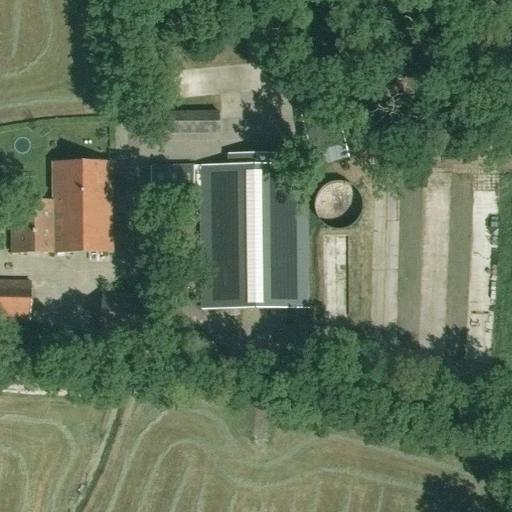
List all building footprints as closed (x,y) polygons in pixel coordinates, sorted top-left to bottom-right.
[(315,168),(350,158),(334,103),(299,113),(315,168)] [(219,113),(170,114),(170,134),(219,133),(219,113)] [(305,166),(286,166),(285,154),(229,155),(229,167),(151,168),(152,208),(194,208),(193,192),(201,192),(203,310),(307,309),(305,166)] [(13,253),(113,252),(112,163),(53,163),(54,202),(12,202),(13,253)] [(361,218),(362,209),(361,201),(356,193),(348,188),(340,187),(331,188),(324,193),(319,201),(317,209),(319,218),(324,225),(331,230),(340,232),(348,230),(356,225),(361,218)] [(0,279),(0,319),(30,320),(31,281),(0,279)] [(147,339),(148,331),(152,297),(104,293),(99,334),(147,339)] [(0,373),(32,375),(34,347),(0,344),(0,373)]
